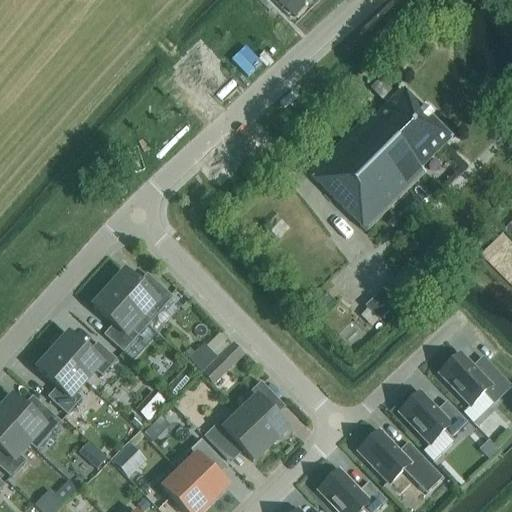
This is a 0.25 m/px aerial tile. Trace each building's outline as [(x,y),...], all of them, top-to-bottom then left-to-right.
[(303,0),(280,0),(277,4),(300,20),(311,5),(303,0)] [(402,91),(373,121),(369,117),(338,147),(331,140),(317,153),(325,161),(309,176),(365,233),(425,174),(421,170),(451,140),(402,91)] [(382,291),(399,308),(423,284),(406,267),(382,291)] [(157,317),(172,300),(153,282),(144,292),(125,275),(109,292),(140,321),(150,310),(157,317)] [(93,310),(112,327),(103,337),(122,355),(138,338),(131,332),(140,321),(109,292),(93,310)] [(396,306),(381,292),(364,308),(379,323),(396,306)] [(101,379),(116,362),(97,344),(88,354),(69,337),(53,355),(84,383),(94,373),(101,379)] [(232,345),(201,375),(213,387),(243,357),(232,345)] [(37,373),(56,390),(47,400),(66,417),(82,400),(75,394),(84,383),(53,355),(37,373)] [(484,395),(494,405),(510,389),(487,364),(477,374),(460,357),(440,376),(470,408),(484,395)] [(182,376),(168,392),(175,398),(189,382),(182,376)] [(269,412),(279,403),(260,384),(244,400),(250,407),(240,417),(269,447),(287,431),(269,412)] [(185,394),(173,405),(184,416),(195,406),(190,401),(191,400),(185,394)] [(419,396),(399,415),(430,447),(443,434),(450,441),(467,425),(446,403),(436,413),(419,396)] [(41,406),(31,417),(12,400),(0,413),(0,420),(28,446),(38,435),(45,441),(60,424),(41,406)] [(197,435),(178,415),(165,428),(185,447),(197,435)] [(136,417),(130,424),(139,431),(145,425),(136,417)] [(229,427),(223,420),(216,426),(252,464),(269,447),(240,417),(229,427)] [(0,470),(10,480),(24,465),(25,463),(18,457),(28,446),(0,420),(0,470)] [(155,421),(142,434),(154,447),(168,433),(155,421)] [(369,444),(358,454),(389,486),(403,473),(425,496),(444,483),(407,445),(397,454),(379,435),(377,436),(375,434),(367,442),(369,444)] [(197,453),(218,476),(227,467),(206,445),(197,453)] [(125,477),(142,461),(128,446),(111,463),(125,477)] [(96,475),(107,463),(92,449),(81,461),(96,475)] [(226,489),(203,465),(190,452),(183,458),(190,465),(179,475),(209,506),(226,489)] [(338,474),(318,493),(336,511),(361,511),(362,511),(376,511),(386,503),(368,484),(358,494),(338,474)] [(169,485),(163,478),(156,485),(182,511),(202,511),(209,506),(179,475),(169,485)] [(49,492),(35,507),(40,511),(58,511),(64,506),(49,492)] [(83,493),(73,506),(80,511),(86,511),(95,503),(83,493)]
